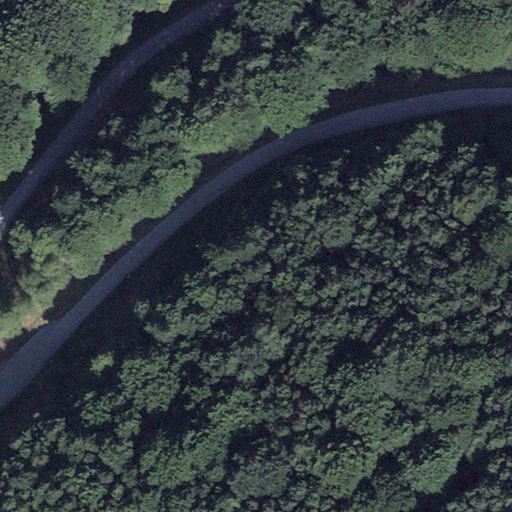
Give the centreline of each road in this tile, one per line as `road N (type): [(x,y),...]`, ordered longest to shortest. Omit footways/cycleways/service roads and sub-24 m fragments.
road 1 (unclassified): [(0,391),(156,235),(256,158),(299,136),(386,112),(511,97)]
road 2 (unclassified): [(227,0),(132,62),(0,223)]
